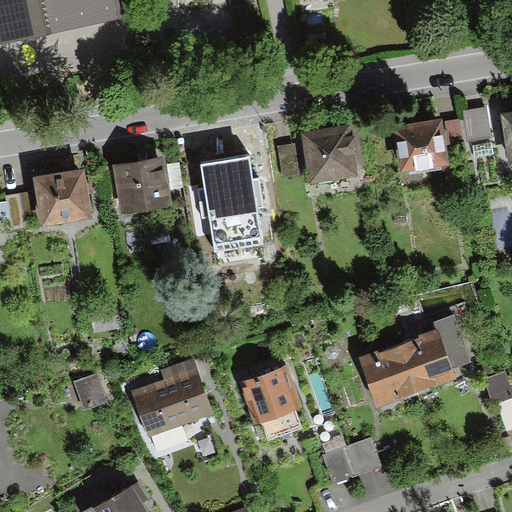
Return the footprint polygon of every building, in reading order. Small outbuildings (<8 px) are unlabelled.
[(112,0),(0,0),(0,39),(57,28),(116,16),(112,0)] [(297,0),(300,9),(340,0),(297,0)] [(487,107),(464,110),(467,139),(491,136),(487,107)] [(448,165),(442,119),(390,126),(397,172),(448,165)] [(354,170),(349,127),(305,133),(311,176),(354,170)] [(263,245),(247,151),(200,158),(215,253),(263,245)] [(173,208),(165,153),(115,160),(123,215),(173,208)] [(89,214),(83,169),(34,175),(40,221),(89,214)] [(21,192),(7,194),(12,229),(26,227),(21,192)] [(432,332),(361,357),(377,403),(454,376),(451,365),(472,358),(454,310),(428,320),(432,332)] [(141,439),(212,411),(195,367),(124,395),(141,439)] [(99,371),(74,380),(84,409),(109,400),(99,371)] [(297,424),(280,371),(243,383),(260,436),(297,424)] [(511,423),(511,382),(508,372),(487,380),(505,427),(511,423)] [(381,463),(371,435),(323,452),(332,480),(381,463)] [(132,511),(120,490),(78,511),(132,511)]
